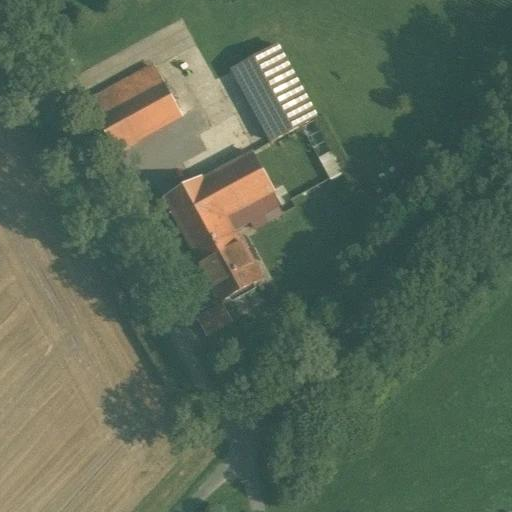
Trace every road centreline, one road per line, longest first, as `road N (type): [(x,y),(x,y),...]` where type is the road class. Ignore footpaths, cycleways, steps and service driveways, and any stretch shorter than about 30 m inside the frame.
road 1 (unclassified): [(246,451),(0,23)]
road 2 (unclassified): [(511,157),(246,451)]
